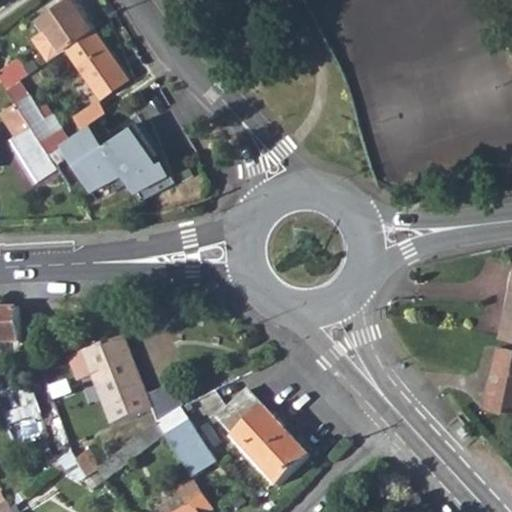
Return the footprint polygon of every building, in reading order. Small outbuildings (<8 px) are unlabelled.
[(53,33),(66,51),(68,49),(98,28),(78,0),(66,0),(42,17),(50,28),(35,39),(50,61),(58,56),(46,38),(53,33)] [(132,77),(98,28),(68,49),(87,76),(102,96),(132,77)] [(46,38),(58,56),(66,51),(53,33),(46,38)] [(22,58),(0,71),(0,74),(4,80),(10,89),(21,80),(32,73),(27,65),(22,58)] [(35,60),(27,65),(32,73),(40,68),(35,60)] [(91,103),(102,96),(87,76),(78,82),(91,103)] [(47,118),(21,80),(10,89),(43,139),(63,127),(54,113),(47,118)] [(94,125),(62,147),(93,195),(125,180),(137,198),(171,177),(136,128),(106,146),(94,125)] [(19,310),(0,309),(0,358),(3,358),(3,344),(20,343),(19,310)] [(125,340),(67,362),(76,386),(93,379),(112,426),(154,409),(125,340)] [(511,348),(503,346),(490,403),(511,407),(511,348)] [(23,379),(0,388),(0,402),(28,391),(23,379)] [(252,389),(219,418),(281,485),(312,455),(252,389)] [(216,463),(180,408),(158,423),(167,436),(194,477),(216,463)] [(106,482),(167,436),(158,423),(102,467),(98,470),(106,482)] [(90,450),(78,459),(85,480),(98,470),(102,467),(90,450)] [(55,464),(58,469),(83,480),(85,480),(78,459),(77,456),(69,462),(65,457),(55,464)] [(180,486),(193,506),(196,511),(216,511),(194,477),(180,486)] [(0,511),(15,511),(9,501),(7,498),(0,502),(0,511)]
